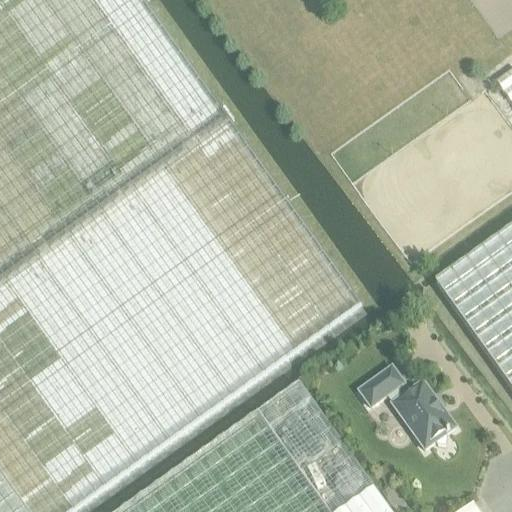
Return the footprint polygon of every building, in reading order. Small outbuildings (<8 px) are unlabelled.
[(0,0),(0,511),(78,511),(364,308),(232,124),(142,0),(0,0)] [(511,75),(495,88),(511,109),(511,75)] [(511,233),(436,288),(511,393),(511,233)] [(437,451),(446,452),(447,443),(445,441),(456,433),(423,388),(402,403),(397,395),(404,390),(392,374),(359,397),(371,413),(388,401),(393,409),(392,410),(425,455),(435,448),(437,451)] [(128,511),(349,511),(374,494),(373,492),(300,389),(128,511)] [(407,511),(393,491),(383,497),(393,511),(407,511)] [(387,511),(374,494),(349,511),(474,511),(473,510),(470,511),(387,511)]
